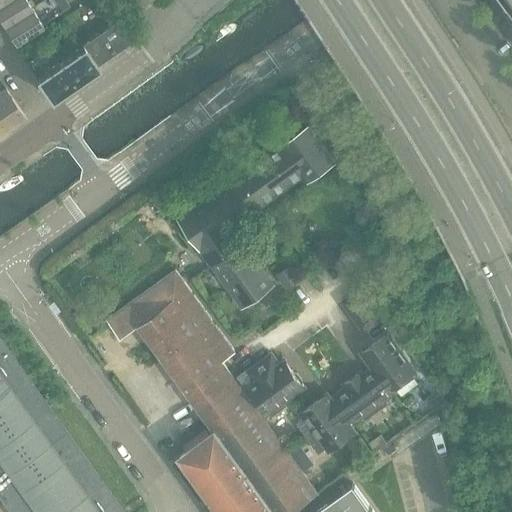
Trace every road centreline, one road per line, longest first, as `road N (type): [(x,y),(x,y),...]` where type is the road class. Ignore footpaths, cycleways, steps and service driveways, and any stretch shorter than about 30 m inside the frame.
road 1 (residential): [(0,260),(356,0)]
road 2 (primary): [(338,0),(410,110),(511,299)]
road 3 (residential): [(175,511),(0,266)]
road 4 (primary): [(511,205),(390,0)]
road 5 (residential): [(53,120),(146,54),(191,6)]
